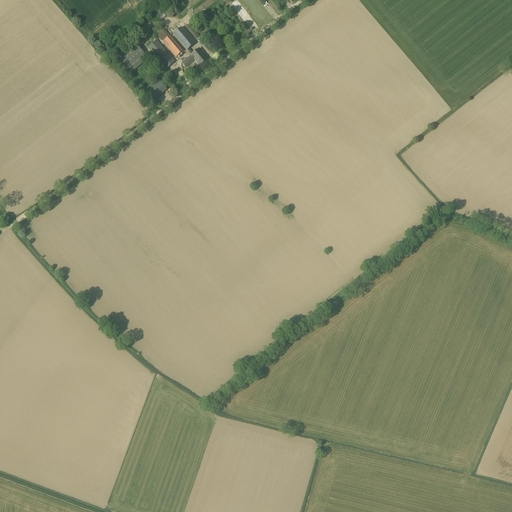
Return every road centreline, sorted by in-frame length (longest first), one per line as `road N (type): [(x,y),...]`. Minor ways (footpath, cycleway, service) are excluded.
road 1 (track): [(511,240),(445,217),(206,410)]
road 2 (unclassified): [(17,219),(301,0)]
